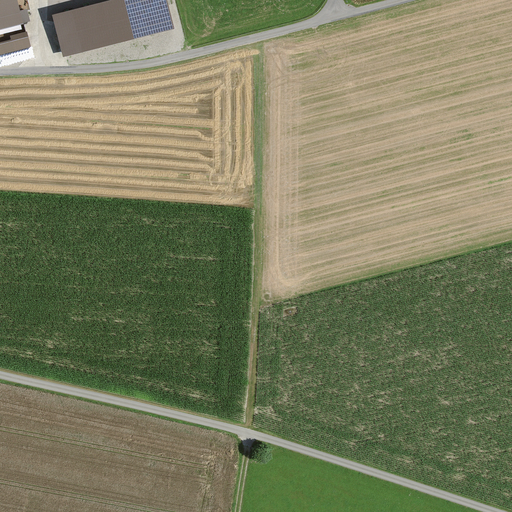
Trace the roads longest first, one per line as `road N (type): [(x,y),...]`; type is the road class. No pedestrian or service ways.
road 1 (track): [(496,511),(250,433),(0,374)]
road 2 (track): [(256,39),(259,235),(238,511)]
road 3 (track): [(402,0),(159,62),(0,71)]
